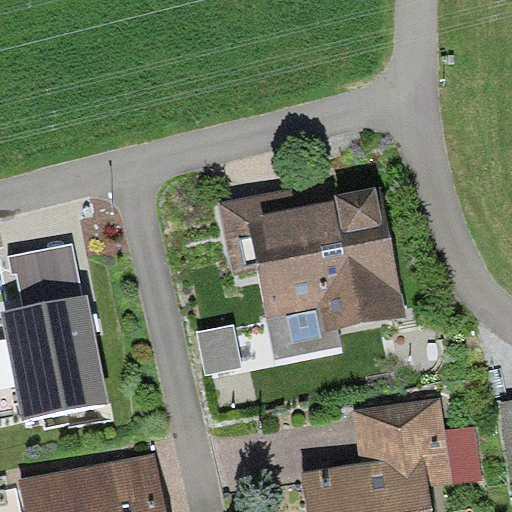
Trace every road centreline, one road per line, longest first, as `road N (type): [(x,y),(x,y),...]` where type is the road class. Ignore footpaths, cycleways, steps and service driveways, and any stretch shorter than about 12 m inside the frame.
road 1 (residential): [(407,82),(0,198)]
road 2 (residential): [(407,82),(459,260),(487,304),(511,320)]
